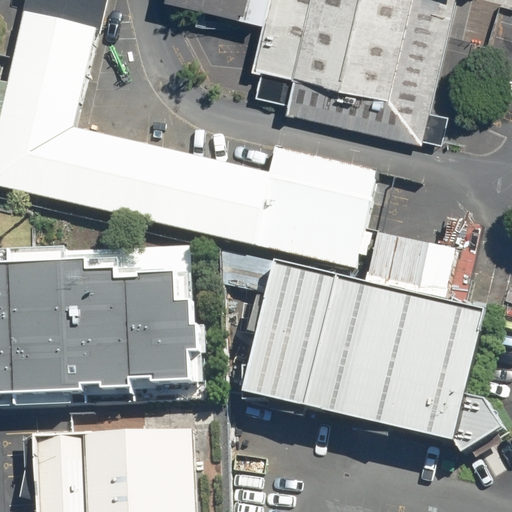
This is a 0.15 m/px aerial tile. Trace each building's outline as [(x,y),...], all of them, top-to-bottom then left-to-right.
[(380,173),(279,150),(273,172),(81,127),(110,0),(29,0),(0,124),(0,186),(357,269),(380,173)] [(174,0),(266,20),(270,0),(174,0)] [(458,0),(273,0),(252,99),(430,137),(458,0)] [(471,261),(394,244),(387,277),(464,293),(471,261)] [(486,307),(220,247),(221,284),(264,293),(241,389),(451,439),(460,452),(502,426),(483,397),(465,393),(486,307)] [(0,398),(75,395),(74,381),(87,380),(88,389),(109,388),(109,393),(137,392),(136,383),(158,382),(158,386),(197,384),(196,357),(211,356),(209,330),(196,331),(195,306),(181,306),(180,278),(122,280),(122,274),(93,276),(93,264),(0,268),(0,398)] [(198,511),(195,432),(39,439),(41,511),(198,511)]
